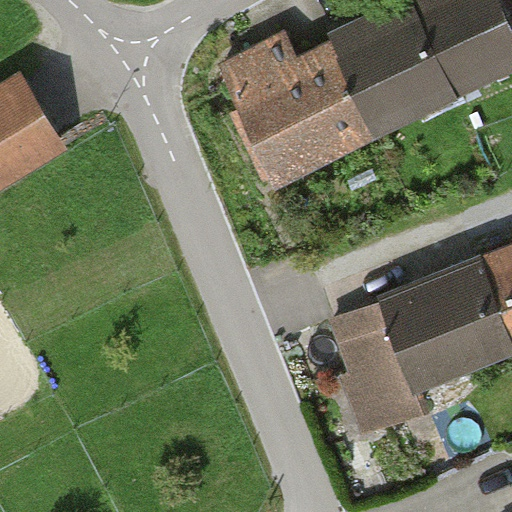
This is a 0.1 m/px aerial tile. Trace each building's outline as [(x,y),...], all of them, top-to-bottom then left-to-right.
[(511,45),(490,0),(430,0),(402,14),(441,94),(511,59),(511,45)] [(398,7),(316,46),(285,61),(276,43),(225,68),(279,179),(443,100),(441,94),(402,14),(398,7)] [(0,179),(64,136),(23,75),(0,90),(0,179)] [(511,250),(478,263),(511,348),(511,347),(511,250)] [(478,263),(331,320),(373,429),(413,413),(403,389),(511,348),(478,263)]
